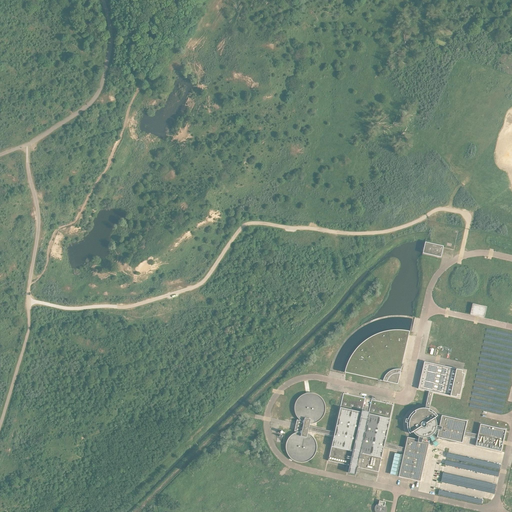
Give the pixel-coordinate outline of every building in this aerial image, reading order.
[(441,257),(443,246),(425,242),(422,253),(441,257)] [(483,315),(484,308),(473,305),(472,313),(483,315)] [(401,369),(409,331),(407,330),(405,330),(403,330),(401,330),(399,329),(397,329),(395,329),(393,330),(391,330),(389,330),(387,330),(385,331),(383,331),(381,332),(379,333),(377,333),(375,334),(374,335),(372,336),(370,337),(368,338),(367,339),(365,340),(363,341),(362,343),(360,344),(359,346),(357,347),(356,349),(355,350),(353,352),(352,353),(351,355),(350,357),(349,359),(348,361),(347,362),(347,364),(346,366),(345,368),(345,370),(344,372),(383,381),(383,380),(383,379),(384,378),(384,377),(384,376),(385,375),(386,374),(386,373),(387,373),(388,372),(389,371),(390,371),(391,370),(392,370),(393,369),(394,369),(395,369),(396,369),(397,369),(398,369),(399,369),(400,369),(401,369)] [(286,443),(285,447),(286,451),(287,454),(290,457),(292,460),(296,461),(299,462),(302,462),(306,462),(309,460),(311,458),(314,456),(315,453),(316,449),(316,446),(316,443),(315,439),(313,437),(310,434),(307,433),(308,430),(314,431),(332,435),(333,436),(328,461),(346,465),(345,468),(346,469),(347,469),(348,470),(347,473),(355,474),(356,472),(357,472),(358,472),(359,471),(360,468),(378,472),(383,447),(385,447),(404,452),(398,476),(409,479),(413,480),(412,482),(412,483),(415,483),(414,489),(429,492),(429,493),(434,494),(436,485),(431,484),(420,481),(429,442),(422,440),(422,438),(424,437),(427,437),(429,436),(430,437),(432,436),(431,434),(432,434),(433,433),(437,435),(436,437),(440,438),(444,440),(449,442),(453,442),(458,442),(462,443),(463,435),(477,438),(475,446),(500,451),(505,429),(480,424),(478,434),(464,431),(467,421),(441,415),(439,426),(436,425),(436,422),(435,420),(434,418),(437,416),(435,413),(432,410),(429,409),(429,407),(432,393),(432,392),(456,397),(457,394),(458,394),(459,395),(459,394),(461,387),(462,381),(464,374),(464,373),(463,373),(461,373),(462,370),(438,365),(434,364),(424,361),(418,388),(428,391),(428,392),(425,406),(424,411),(421,412),(417,413),(415,414),(412,417),(411,416),(410,417),(410,418),(409,419),(405,418),(404,422),(408,423),(408,424),(408,426),(408,427),(410,427),(411,428),(411,430),(412,431),(410,432),(411,432),(412,432),(415,434),(418,436),(418,439),(407,437),(405,448),(384,443),(389,423),(393,404),(371,399),(368,413),(362,412),(365,398),(343,393),(340,407),(334,432),(333,432),(313,427),(309,426),(309,424),(313,423),(316,422),(319,420),(321,418),(323,415),(324,412),(325,409),(325,405),(324,402),(322,399),(319,396),(316,394),(313,393),(310,393),(306,393),(303,394),(300,396),(298,398),(296,401),(295,404),(294,408),(294,411),(296,415),(297,418),(300,420),(296,420),(296,423),(295,427),(294,431),(297,432),(294,433),(291,435),(289,437),(287,440),(286,443)] [(397,384),(401,369),(400,369),(399,369),(398,369),(397,369),(396,369),(395,369),(394,369),(393,369),(392,370),(391,370),(390,371),(389,371),(388,372),(387,373),(386,373),(386,374),(385,375),(384,376),(384,377),(384,378),(383,379),(383,380),(383,381),(397,384)] [(483,460),(447,453),(446,459),(445,463),(448,464),(448,462),(451,463),(450,466),(481,472),(482,466),(483,460)] [(442,472),(440,482),(494,493),(496,483),(442,472)] [(481,503),(482,498),(439,490),(438,494),(476,502),(481,503)] [(385,505),(385,502),(379,500),(378,503),(376,504),(375,506),(374,508),(374,511),(375,511),(385,511),(386,510),(386,508),(386,506),(385,505)]
